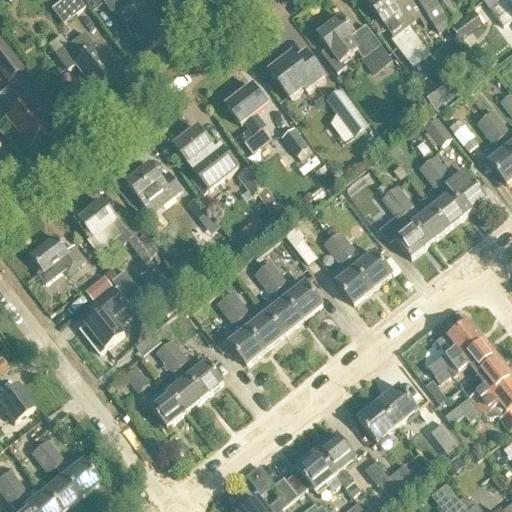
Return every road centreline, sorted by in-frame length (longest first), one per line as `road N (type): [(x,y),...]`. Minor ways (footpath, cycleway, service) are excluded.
road 1 (residential): [(495,288),(468,289),(441,303),(184,511)]
road 2 (residential): [(0,227),(295,0)]
road 3 (residential): [(169,511),(0,296)]
